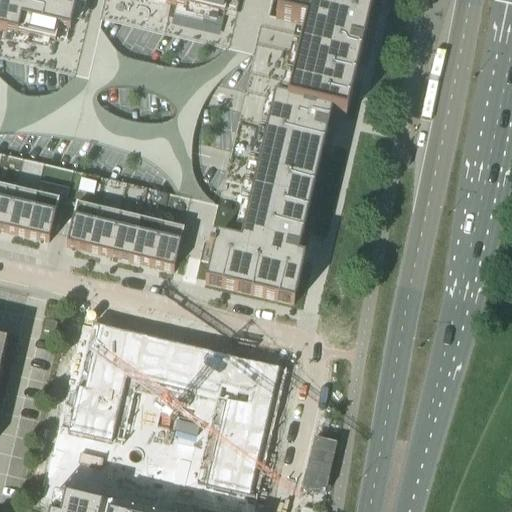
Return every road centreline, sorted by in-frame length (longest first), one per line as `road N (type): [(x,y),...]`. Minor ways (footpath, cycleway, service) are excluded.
road 1 (secondary): [(469,0),(371,511)]
road 2 (residential): [(280,511),(318,354),(301,342),(0,271)]
road 3 (secondary): [(409,511),(511,56)]
